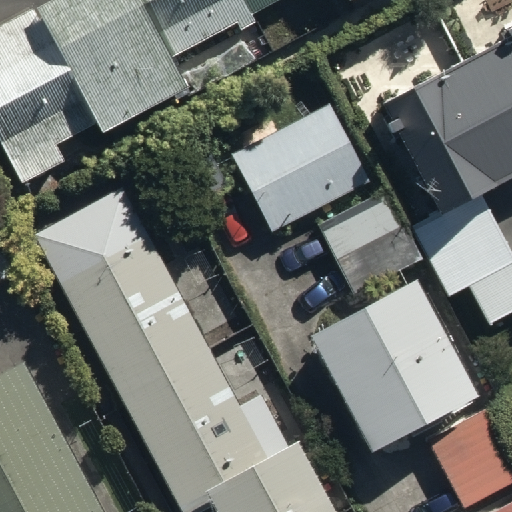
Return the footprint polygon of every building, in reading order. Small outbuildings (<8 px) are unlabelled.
[(0,150),(17,184),(64,158),(56,143),(95,122),(100,131),(186,86),(170,55),(273,0),(344,0),(345,1),(347,0),(45,0),(0,24),(0,150)] [(511,254),(477,191),(511,172),(511,33),(379,103),(434,210),(411,223),(449,296),(468,286),(485,322),(511,307),(511,254)] [(328,102),(231,153),(271,232),(370,181),(328,102)] [(194,122),(158,144),(195,204),(231,182),(194,122)] [(123,185),(35,231),(181,511),(198,511),(214,504),(218,511),(335,511),(295,435),(283,441),(258,392),(236,403),(123,185)] [(379,191),(318,223),(354,297),(418,264),(379,191)] [(410,279),(307,334),(370,451),(452,406),(456,413),(476,402),(410,279)] [(100,511),(20,360),(0,370),(0,511),(100,511)] [(511,439),(494,408),(427,446),(462,511),(511,482),(511,439)] [(511,511),(511,497),(481,511),(511,511)]
